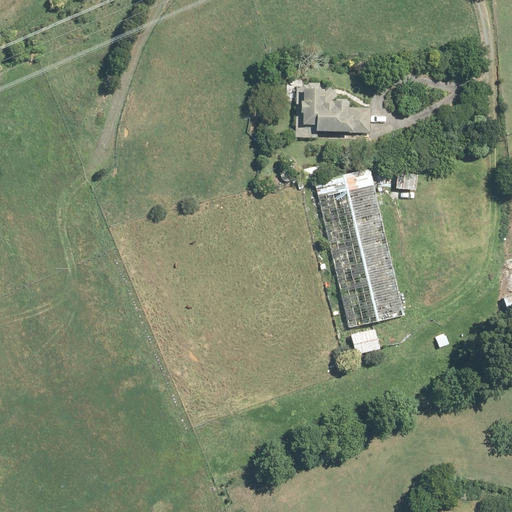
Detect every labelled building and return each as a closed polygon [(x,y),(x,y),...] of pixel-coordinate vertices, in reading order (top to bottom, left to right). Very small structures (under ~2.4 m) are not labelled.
[(299,82),(293,81),(292,133),(316,134),(316,127),(367,128),(367,106),(347,105),(347,101),(345,98),(331,97),(334,94),(326,86),(322,90),(322,81),(319,81),(317,78),(307,77),(305,79),(299,79),(299,82)] [(368,162),(310,176),(344,322),(403,308),(368,162)] [(511,292),(500,295),(505,320),(511,319),(511,292)] [(373,324),(348,328),(352,350),(377,346),(373,324)] [(445,331),(434,335),(438,345),(449,341),(445,331)]
